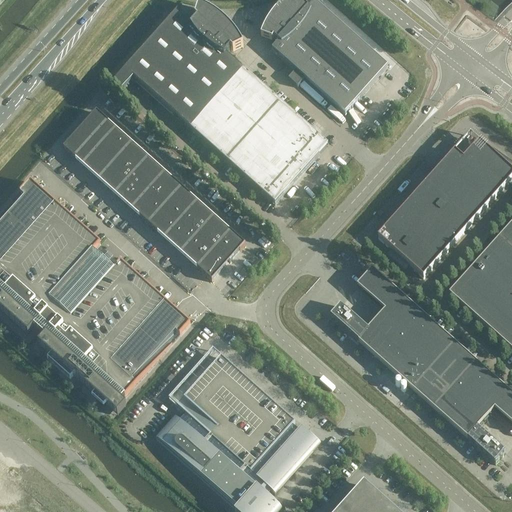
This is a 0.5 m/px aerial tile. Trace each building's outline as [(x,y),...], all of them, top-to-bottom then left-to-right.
[(268,25),(265,32),(279,44),(272,51),(296,72),(289,81),(298,89),(305,80),(345,116),(360,100),(388,69),(315,3),(308,10),(304,6),(301,0),(292,0),(287,4),(282,9),(277,14),(272,19),(268,25)] [(227,56),(239,43),(233,35),(226,27),(219,21),(210,16),(201,11),(197,21),(198,22),(194,27),(178,12),(125,72),(134,80),(275,206),(320,157),(319,156),(327,147),(319,140),(320,139),(227,56)] [(121,95),(134,80),(125,72),(111,87),(121,95)] [(66,149),(64,151),(212,284),(214,281),(228,262),(230,263),(240,252),(245,247),(97,114),(92,120),(82,131),(83,133),(66,149)] [(382,115),(377,120),(383,126),(387,121),(382,115)] [(511,166),(485,147),(484,148),(479,144),(475,148),(474,147),(475,147),(475,144),(473,142),(470,142),(468,144),(468,147),(459,158),(463,162),(446,181),(437,173),(434,177),(435,179),(428,187),(427,185),(378,240),(397,257),(403,250),(411,257),(405,264),(425,282),(474,227),(472,226),(479,218),(481,219),(511,184),(511,166)] [(11,206),(0,218),(0,308),(28,334),(33,329),(46,340),(41,345),(51,354),(47,359),(70,379),(74,375),(114,411),(171,348),(153,332),(173,311),(121,264),(114,272),(93,254),(100,246),(55,205),(41,221),(35,215),(29,222),(11,206)] [(511,227),(500,241),(450,297),(479,323),(509,350),(511,352),(511,227)] [(340,308),(331,319),(414,393),(455,346),(372,272),(358,288),(386,313),(369,333),(340,308)] [(511,397),(455,346),(414,393),(496,466),(505,455),(478,430),(495,411),(511,425),(511,397)] [(175,421),(158,441),(236,510),(237,509),(240,511),(279,511),(266,501),(268,499),(270,500),(271,499),(272,497),(271,496),(273,494),(276,497),(317,449),(293,428),(295,425),(221,359),(185,400),(177,393),(170,401),(178,408),(177,409),(186,417),(179,424),(175,421)] [(504,449),(507,444),(486,428),(482,433),(504,449)] [(392,511),(364,487),(341,511),(392,511)]
